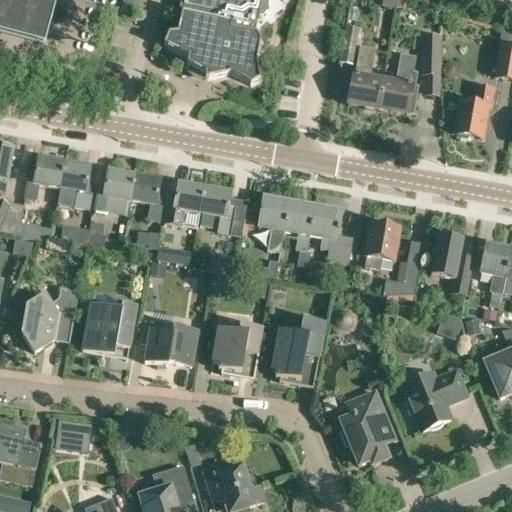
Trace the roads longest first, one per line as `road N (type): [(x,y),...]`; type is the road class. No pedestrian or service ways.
road 1 (residential): [(0,392),(282,417),(310,441),(331,507)]
road 2 (tertiary): [(304,160),(0,107)]
road 3 (tertiary): [(511,197),(304,160)]
road 4 (unclassified): [(321,0),(304,160)]
road 5 (unknown): [(101,124),(155,0)]
